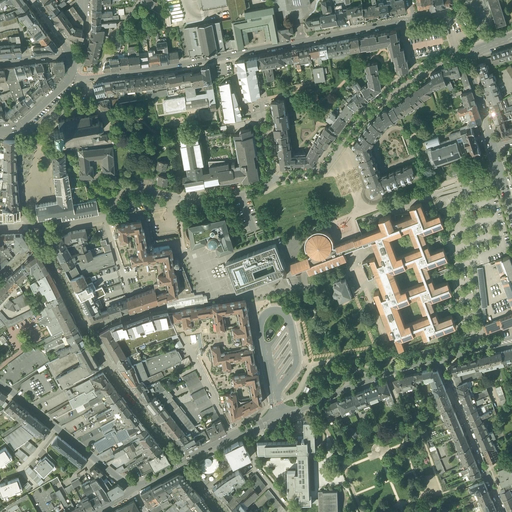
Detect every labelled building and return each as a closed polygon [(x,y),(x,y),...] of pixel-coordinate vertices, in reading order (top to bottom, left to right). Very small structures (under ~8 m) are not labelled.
[(0,2),(5,10),(16,6),(25,3),(22,0),(5,0),(6,0),(5,0),(4,0),(0,2)] [(48,10),(48,11),(63,0),(57,0),(56,0),(49,0),(44,4),(48,10)] [(66,3),(63,0),(48,11),(52,16),(60,10),(58,8),(59,8),(66,3)] [(147,7),(151,9),(155,3),(152,1),(153,1),(151,0),(141,0),(140,3),(147,7)] [(203,9),(228,5),(226,0),(197,0),(199,6),(203,6),(203,9)] [(226,0),(228,5),(229,4),(230,11),(245,8),(250,7),(249,2),(248,2),(247,0),(226,0)] [(277,0),(280,10),(288,8),(286,0),(277,0)] [(286,0),(288,8),(306,5),(304,0),(286,0)] [(372,0),(372,1),(373,6),(375,16),(379,15),(379,16),(382,15),(380,4),(376,4),(376,3),(376,1),(375,0),(372,0)] [(380,2),(380,4),(382,15),(390,13),(387,0),(382,0),(383,1),(380,2)] [(387,0),(390,13),(398,12),(395,0),(387,0)] [(404,0),(395,0),(398,12),(401,11),(407,10),(404,0)] [(432,10),(436,8),(434,0),(417,0),(419,8),(431,5),(432,10)] [(434,0),(436,8),(446,6),(444,0),(434,0)] [(492,10),(489,0),(486,1),(485,0),(481,0),(483,8),(488,6),(489,11),(492,10)] [(488,0),(489,0),(492,10),(497,27),(507,24),(499,0),(488,0)] [(321,15),(321,17),(323,26),(330,25),(338,23),(336,12),(331,13),(331,11),(332,11),(331,5),(327,6),(326,1),(322,2),(324,13),(325,12),(325,14),(321,15)] [(19,10),(22,14),(29,8),(25,3),(16,6),(19,10)] [(362,4),(363,5),(365,18),(369,17),(375,16),(373,6),(371,7),(371,5),(369,5),(369,6),(367,6),(367,3),(362,4)] [(363,5),(349,8),(351,14),(352,14),(353,16),(354,20),(365,18),(363,5)] [(73,6),(64,12),(64,13),(63,14),(70,24),(71,23),(74,26),(82,28),(83,20),(73,6)] [(247,31),(254,29),(258,29),(265,27),(267,38),(274,37),(275,41),(281,40),(279,30),(279,28),(278,29),(275,11),(274,6),(245,11),(245,8),(230,11),(232,19),(233,27),(236,38),(232,39),(233,47),(237,46),(237,48),(243,47),(243,43),(249,42),(247,31)] [(38,21),(29,8),(22,14),(18,15),(19,19),(22,17),(28,26),(32,23),(33,24),(38,21)] [(52,16),(64,34),(65,33),(80,37),(81,32),(82,28),(74,26),(71,23),(70,24),(63,14),(64,13),(64,12),(62,9),(60,10),(52,16)] [(347,10),(343,11),(340,12),(336,12),(338,23),(347,21),(346,17),(348,17),(347,10)] [(0,13),(0,21),(9,19),(15,16),(13,12),(5,15),(4,13),(0,13)] [(306,29),(323,26),(321,17),(306,20),(307,23),(305,23),(306,29)] [(225,28),(225,29),(232,27),(233,27),(232,19),(221,21),(222,29),(225,28)] [(38,21),(33,24),(32,23),(28,26),(27,27),(34,38),(35,38),(43,36),(47,33),(38,21)] [(234,48),(233,47),(232,39),(225,40),(222,29),(221,21),(185,28),(190,56),(204,54),(218,51),(234,48)] [(279,30),(281,40),(291,38),(290,32),(294,32),(293,26),(279,28),(279,30)] [(103,30),(100,29),(100,30),(91,29),(90,38),(102,41),(103,30)] [(388,32),(387,33),(389,43),(388,43),(389,47),(392,47),(392,50),(391,50),(393,58),(395,58),(396,57),(397,60),(396,61),(396,64),(396,69),(399,68),(400,71),(398,71),(398,72),(401,72),(402,74),(405,73),(405,71),(409,70),(408,66),(407,59),(406,59),(403,48),(400,48),(400,45),(399,38),(398,38),(396,30),(390,31),(391,32),(391,35),(388,35),(388,32)] [(40,40),(43,44),(44,44),(51,39),(47,33),(43,36),(35,38),(34,38),(32,39),(33,42),(40,40)] [(381,45),(388,43),(389,43),(387,33),(375,35),(375,34),(368,36),(368,37),(359,39),(361,49),(364,49),(364,47),(367,47),(367,49),(371,48),(371,49),(372,49),(371,46),(374,46),(374,47),(379,46),(378,44),(381,43),(381,45)] [(16,40),(17,44),(20,44),(20,41),(19,36),(11,37),(11,41),(12,41),(16,40)] [(361,49),(359,39),(358,37),(349,39),(351,50),(355,49),(356,50),(361,49)] [(97,62),(102,41),(90,38),(84,62),(90,64),(91,61),(97,62)] [(115,47),(119,48),(122,39),(117,38),(114,44),(116,44),(115,47)] [(33,48),(33,53),(46,52),(56,51),(57,48),(54,43),(51,39),(44,44),(43,44),(40,45),(41,45),(40,45),(41,47),(33,48)] [(352,51),(351,50),(349,39),(327,44),(329,56),(334,55),(337,54),(337,56),(337,57),(345,55),(345,54),(344,53),(347,52),(352,51)] [(157,48),(162,47),(164,47),(164,53),(167,52),(166,41),(160,42),(158,42),(156,42),(157,48)] [(13,45),(14,55),(22,55),(21,47),(20,44),(17,44),(13,45)] [(319,45),(321,55),(326,54),(327,57),(329,56),(327,44),(319,45)] [(13,45),(0,46),(1,57),(14,55),(13,45)] [(318,56),(319,56),(321,55),(319,45),(312,46),(313,57),(314,59),(317,58),(316,56),(318,56)] [(135,55),(135,56),(139,55),(139,53),(138,46),(128,46),(128,54),(128,56),(135,55)] [(304,62),(309,61),(307,47),(298,49),(301,63),(304,62)] [(492,58),(494,63),(511,57),(511,47),(491,54),(492,58)] [(302,71),(301,63),(298,49),(292,50),(294,61),(297,60),(297,61),(297,62),(298,67),(295,67),(296,72),(302,71)] [(292,50),(286,51),(288,62),(294,61),(292,50)] [(178,51),(167,52),(168,62),(178,61),(178,51)] [(168,62),(167,52),(164,53),(163,53),(159,53),(160,63),(168,62)] [(280,64),(285,63),(283,52),(273,54),(275,65),(276,69),(281,68),(280,64)] [(149,65),(158,64),(157,54),(155,54),(152,54),(148,55),(149,65)] [(272,66),(275,65),(273,54),(260,56),(262,66),(262,68),(266,67),(267,68),(266,68),(266,69),(268,80),(275,78),(273,67),(272,67),(272,66)] [(135,56),(129,56),(130,67),(140,66),(139,56),(139,55),(135,56)] [(140,66),(149,65),(148,55),(139,56),(140,66)] [(118,58),(119,68),(129,67),(127,56),(126,57),(124,57),(118,58)] [(241,75),(246,100),(258,98),(257,97),(261,96),(256,68),(262,66),(260,56),(237,61),(239,68),(237,69),(240,75),(241,75)] [(109,59),(109,60),(111,70),(119,68),(118,58),(112,58),(109,59)] [(104,70),(111,70),(109,60),(106,60),(103,67),(103,69),(104,70)] [(51,71),(52,75),(57,82),(62,75),(63,73),(64,70),(64,68),(64,66),(63,61),(50,63),(51,69),(51,71)] [(366,84),(361,88),(368,97),(371,95),(372,97),(377,94),(376,93),(375,92),(377,90),(378,91),(382,89),(381,89),(380,79),(379,77),(378,77),(378,74),(379,73),(378,67),(377,62),(374,63),(374,62),(368,63),(368,64),(366,65),(366,69),(368,69),(368,72),(367,72),(368,76),(370,76),(371,79),(368,79),(369,85),(368,86),(366,84)] [(477,65),(481,79),(489,75),(486,65),(485,63),(477,65)] [(35,77),(38,76),(35,64),(29,65),(32,74),(33,75),(34,75),(35,77)] [(42,64),(35,64),(38,76),(39,78),(41,83),(43,92),(46,90),(51,86),(46,80),(45,77),(44,77),(44,75),(42,73),(41,70),(44,69),(42,64)] [(457,64),(448,67),(453,78),(461,76),(459,71),(457,64)] [(23,66),(24,68),(25,71),(27,75),(32,74),(29,65),(23,66)] [(23,66),(14,67),(18,77),(23,75),(23,77),(27,75),(25,71),(22,73),(21,70),(24,68),(23,66)] [(203,72),(205,83),(212,82),(210,66),(203,67),(203,72)] [(13,97),(16,104),(16,105),(23,112),(30,105),(24,99),(23,97),(21,90),(18,79),(18,77),(14,67),(4,68),(6,80),(9,86),(11,91),(13,97)] [(315,81),(316,82),(326,80),(324,74),(323,68),(323,67),(313,68),(315,81)] [(453,79),(453,78),(448,67),(442,69),(447,83),(449,89),(453,87),(450,80),(448,79),(450,78),(450,79),(451,79),(451,80),(453,79)] [(432,78),(428,81),(434,88),(447,83),(442,69),(430,74),(432,78)] [(186,87),(187,94),(197,93),(195,85),(205,83),(203,72),(193,74),(193,72),(178,74),(175,75),(174,72),(165,74),(164,74),(166,85),(167,90),(168,94),(174,93),(173,89),(186,87)] [(481,79),(489,101),(500,97),(493,74),(489,75),(481,79)] [(51,86),(57,82),(52,75),(46,80),(51,86)] [(152,87),(162,86),(160,75),(144,77),(146,88),(152,87)] [(134,89),(146,88),(144,77),(132,78),(134,89)] [(32,90),(31,89),(28,92),(35,100),(43,92),(41,83),(39,78),(36,80),(35,82),(34,82),(37,86),(35,88),(32,90)] [(127,90),(134,89),(132,78),(125,79),(127,90)] [(116,92),(124,90),(122,80),(112,81),(115,92),(116,92)] [(107,93),(112,92),(110,81),(102,82),(104,88),(106,93),(107,93)] [(226,118),(226,121),(227,121),(236,119),(242,118),(242,114),(238,103),(238,102),(239,102),(235,91),(232,91),(230,83),(230,82),(230,81),(227,82),(221,84),(220,84),(220,86),(221,89),(222,89),(222,91),(221,91),(221,92),(223,100),(223,101),(224,101),(224,102),(225,106),(225,108),(224,108),(224,109),(225,118),(226,118)] [(428,81),(425,83),(430,91),(434,88),(428,81)] [(96,95),(106,93),(104,88),(102,82),(93,85),(96,95)] [(205,83),(207,93),(214,91),(212,82),(205,83)] [(357,93),(353,96),(360,106),(369,99),(368,97),(361,88),(357,83),(353,85),(358,91),(359,91),(358,93),(357,94),(357,93)] [(432,94),(430,91),(425,83),(417,89),(423,98),(427,95),(428,97),(432,94)] [(31,87),(21,90),(23,97),(24,99),(30,105),(35,100),(28,92),(31,89),(32,88),(31,88),(31,87)] [(425,100),(423,98),(417,89),(414,90),(414,92),(414,93),(411,95),(410,94),(409,94),(406,96),(405,98),(406,99),(396,106),(396,105),(394,105),(392,105),(393,106),(393,107),(400,116),(400,117),(404,114),(406,112),(409,111),(408,110),(411,109),(412,108),(414,107),(415,107),(416,106),(417,106),(417,105),(418,104),(421,103),(420,103),(422,102),(425,100)] [(157,92),(153,93),(152,90),(146,91),(147,94),(147,98),(168,94),(167,90),(157,92)] [(0,94),(0,96),(2,101),(5,100),(13,97),(11,91),(10,91),(0,94)] [(462,94),(466,106),(476,103),(472,91),(467,93),(463,94),(462,94)] [(216,104),(214,92),(196,95),(185,96),(186,101),(185,101),(186,107),(187,108),(209,105),(209,103),(211,103),(211,105),(216,104)] [(185,96),(163,100),(164,102),(165,110),(166,112),(168,112),(182,109),(184,109),(184,107),(186,107),(185,101),(186,101),(185,96)] [(356,109),(360,106),(353,96),(351,97),(350,96),(347,99),(349,102),(348,103),(356,109)] [(100,107),(101,110),(110,108),(110,106),(109,106),(109,100),(108,99),(98,101),(100,107)] [(275,119),(277,128),(287,126),(290,126),(287,113),(284,100),(271,102),(274,119),(275,119)] [(502,100),(501,100),(497,101),(501,114),(506,113),(506,110),(505,108),(504,104),(502,100)] [(497,101),(489,104),(494,117),(501,114),(497,101)] [(341,112),(339,115),(347,121),(356,109),(348,103),(346,102),(345,105),(346,105),(343,110),(342,109),(340,111),(341,112)] [(465,120),(469,118),(480,115),(476,103),(466,106),(458,109),(460,114),(463,113),(465,120)] [(8,108),(5,110),(9,115),(13,118),(14,120),(23,112),(16,105),(16,104),(9,109),(8,108)] [(7,117),(9,115),(5,110),(3,111),(2,110),(3,108),(2,105),(1,106),(0,105),(0,116),(1,121),(7,121),(7,120),(8,120),(8,119),(9,118),(8,118),(8,117),(7,117)] [(396,118),(400,116),(393,107),(388,111),(387,110),(386,111),(384,113),(384,112),(383,113),(384,114),(382,115),(381,114),(381,115),(381,114),(380,115),(378,116),(377,117),(377,118),(375,120),(382,128),(384,127),(384,128),(385,128),(384,128),(386,127),(386,126),(387,125),(388,126),(388,125),(388,124),(390,123),(390,124),(391,123),(392,122),(393,122),(394,121),(395,121),(394,120),(396,118),(396,119),(396,118)] [(343,126),(347,121),(339,115),(336,118),(335,117),(336,115),(332,112),(327,119),(329,121),(330,123),(331,121),(333,123),(331,125),(330,126),(339,132),(343,126)] [(62,145),(63,146),(63,145),(66,144),(66,145),(67,145),(67,144),(72,143),(72,144),(73,144),(73,143),(78,142),(78,143),(80,143),(79,142),(85,141),(85,142),(86,142),(86,141),(90,140),(90,141),(91,141),(91,140),(93,140),(94,140),(94,143),(107,141),(106,133),(102,134),(101,134),(101,131),(100,131),(101,130),(100,129),(102,127),(103,128),(103,127),(102,126),(102,123),(103,122),(102,121),(101,122),(98,120),(99,119),(98,119),(97,115),(98,114),(97,114),(97,115),(92,116),(92,115),(91,116),(89,114),(89,113),(88,113),(88,114),(86,115),(86,114),(85,114),(85,115),(81,116),(81,115),(80,115),(80,116),(75,117),(75,116),(74,116),(74,117),(68,118),(68,117),(67,117),(67,118),(62,119),(61,118),(60,118),(61,119),(59,120),(58,119),(58,120),(59,127),(59,128),(53,129),(53,130),(55,139),(61,138),(62,145)] [(504,122),(502,117),(501,114),(494,117),(496,124),(504,122)] [(482,121),(480,115),(469,118),(470,121),(468,122),(469,125),(482,121)] [(360,158),(361,157),(371,153),(372,153),(371,151),(370,149),(370,148),(369,149),(369,147),(369,146),(370,145),(370,146),(371,145),(372,143),(372,144),(372,143),(373,141),(374,139),(375,140),(376,138),(376,137),(377,136),(378,136),(377,135),(379,133),(379,134),(380,133),(381,131),(381,132),(381,131),(382,130),(382,129),(382,128),(375,120),(373,122),(372,122),(371,123),(370,125),(369,125),(369,126),(370,126),(368,128),(367,128),(367,129),(366,130),(366,131),(366,130),(365,131),(365,132),(365,133),(364,134),(363,134),(362,135),(361,137),(360,137),(360,138),(361,139),(359,140),(358,140),(357,141),(357,142),(356,142),(355,144),(355,143),(354,143),(353,145),(353,146),(354,146),(355,146),(356,148),(355,148),(356,148),(356,149),(357,151),(358,150),(359,153),(358,153),(358,154),(359,156),(360,158)] [(496,124),(501,139),(511,135),(511,127),(507,129),(507,128),(506,129),(504,122),(496,124)] [(431,166),(432,165),(432,166),(433,167),(434,167),(467,155),(464,148),(465,146),(467,146),(468,149),(470,149),(472,157),(481,154),(478,144),(477,144),(474,135),(471,125),(460,128),(461,131),(449,135),(451,140),(440,144),(427,148),(431,160),(429,161),(431,166)] [(335,137),(337,135),(330,130),(331,130),(328,128),(325,127),(321,133),(322,134),(321,136),(320,135),(319,135),(317,139),(318,140),(317,141),(316,141),(315,140),(308,152),(310,153),(309,155),(305,155),(304,155),(304,154),(297,155),(290,156),(290,154),(292,154),(292,151),(291,147),(290,147),(289,147),(289,145),(290,145),(290,140),(289,140),(288,140),(288,138),(289,138),(289,134),(287,126),(277,128),(274,129),(275,135),(279,135),(279,138),(279,141),(277,141),(278,147),(281,147),(281,149),(279,149),(279,150),(279,152),(279,154),(282,154),(282,157),(280,157),(281,165),(295,164),(302,164),(303,164),(305,163),(305,165),(313,164),(315,160),(314,159),(315,158),(316,158),(316,157),(317,158),(318,159),(320,154),(319,153),(320,151),(323,152),(325,148),(323,147),(325,145),(327,146),(330,141),(329,140),(331,135),(335,137)] [(330,126),(328,128),(331,130),(330,130),(337,135),(339,132),(330,126)] [(187,167),(188,175),(189,181),(197,180),(198,186),(205,185),(206,186),(206,185),(206,184),(209,183),(209,184),(210,184),(210,183),(213,182),(213,183),(213,182),(216,182),(217,183),(217,182),(220,181),(220,182),(221,182),(221,183),(221,182),(224,182),(224,183),(225,183),(225,182),(228,181),(228,182),(229,182),(228,181),(232,180),(232,181),(232,180),(235,180),(236,181),(236,180),(239,179),(239,180),(240,180),(240,179),(243,178),(243,180),(243,179),(243,181),(248,180),(248,179),(251,178),(251,180),(251,178),(258,177),(259,177),(260,177),(260,176),(259,177),(258,173),(259,173),(258,173),(257,170),(258,169),(257,169),(257,166),(258,166),(258,165),(257,165),(255,158),(256,158),(257,158),(258,157),(257,157),(256,154),(258,154),(258,153),(256,153),(256,150),(257,150),(256,150),(255,147),(256,146),(255,146),(255,143),(256,143),(256,142),(254,142),(254,139),(255,139),(254,139),(253,135),(254,135),(253,135),(253,132),(254,132),(254,131),(252,131),(251,129),(242,130),(242,133),(243,137),(237,138),(236,134),(234,134),(234,135),(235,135),(236,138),(235,138),(235,139),(236,139),(237,142),(235,142),(236,142),(237,142),(237,145),(236,146),(237,146),(238,149),(237,149),(237,150),(238,150),(238,153),(237,153),(239,153),(239,157),(238,157),(239,157),(240,160),(239,160),(239,161),(240,161),(240,164),(241,167),(234,168),(234,167),(233,167),(230,167),(226,168),(211,171),(204,172),(202,164),(204,164),(205,164),(205,163),(203,164),(203,160),(204,160),(203,160),(202,157),(203,157),(203,156),(202,156),(202,153),(203,153),(203,152),(201,153),(201,149),(202,149),(201,149),(200,146),(201,145),(200,145),(200,142),(201,142),(201,141),(200,141),(199,138),(198,134),(198,133),(194,134),(194,135),(191,135),(191,134),(190,134),(190,135),(181,137),(182,145),(181,145),(182,145),(183,148),(182,148),(182,149),(183,149),(184,152),(182,152),(183,153),(184,152),(184,156),(183,156),(184,156),(185,159),(184,160),(185,160),(186,163),(184,163),(185,164),(186,163),(186,167),(185,167),(187,167)] [(425,140),(427,148),(440,144),(437,136),(425,140)] [(4,143),(3,149),(16,149),(16,140),(4,140),(4,141),(2,141),(2,143),(4,143)] [(105,148),(83,151),(79,155),(81,168),(86,167),(89,167),(88,159),(102,157),(102,164),(103,174),(114,173),(112,146),(105,147),(105,148)] [(16,158),(16,149),(3,149),(0,149),(0,157),(2,158),(3,158),(16,158)] [(52,153),(52,161),(65,161),(65,153),(52,153)] [(372,155),(372,156),(361,160),(361,161),(361,162),(362,164),(362,165),(363,164),(364,167),(363,167),(363,168),(364,168),(364,170),(365,170),(365,172),(366,171),(367,174),(366,174),(366,175),(366,176),(367,176),(368,178),(367,178),(368,178),(368,179),(369,178),(370,181),(369,181),(369,182),(370,184),(370,186),(371,185),(372,188),(371,188),(371,189),(372,190),(371,190),(372,190),(372,192),(371,193),(372,194),(373,195),(374,194),(374,193),(376,192),(377,191),(377,192),(378,192),(377,191),(378,191),(377,190),(380,189),(380,190),(381,190),(382,189),(384,188),(384,189),(384,188),(385,188),(384,187),(387,186),(383,176),(381,177),(380,177),(379,174),(380,174),(379,172),(378,170),(378,169),(377,170),(376,167),(377,167),(376,165),(375,163),(376,163),(375,163),(375,162),(375,163),(374,160),(374,159),(373,158),(373,157),(372,155)] [(16,170),(16,158),(3,158),(3,163),(2,163),(2,170),(16,170)] [(156,168),(165,170),(167,162),(157,160),(156,168)] [(53,166),(53,172),(65,170),(65,169),(65,161),(52,161),(53,166)] [(383,175),(383,176),(387,186),(387,187),(388,187),(391,186),(392,186),(392,185),(394,184),(394,185),(395,185),(398,184),(398,183),(399,183),(399,182),(401,181),(401,182),(402,182),(405,181),(405,180),(406,180),(408,179),(409,179),(412,178),(413,178),(412,174),(414,173),(411,165),(409,166),(408,166),(406,166),(404,167),(401,168),(398,169),(399,169),(397,170),(397,171),(395,172),(394,171),(392,172),(390,172),(390,173),(387,174),(384,174),(385,175),(383,175)] [(79,168),(80,179),(94,178),(92,166),(89,167),(86,167),(81,168),(79,168)] [(16,181),(16,170),(2,170),(0,170),(0,178),(1,178),(16,181)] [(53,175),(54,182),(69,179),(67,173),(66,173),(65,171),(53,172),(54,175),(53,175)] [(156,184),(166,185),(168,177),(158,175),(156,184)] [(187,189),(206,186),(205,185),(198,186),(197,180),(189,181),(188,175),(185,175),(183,176),(184,181),(186,181),(187,188),(187,189)] [(0,178),(0,182),(1,183),(0,186),(0,185),(0,191),(4,192),(5,189),(17,191),(16,181),(1,178),(0,178)] [(91,200),(88,201),(73,203),(70,189),(69,183),(55,185),(56,193),(56,196),(57,201),(56,201),(58,215),(61,215),(62,220),(98,213),(96,199),(91,200)] [(72,188),(70,189),(73,203),(88,201),(87,199),(88,199),(86,185),(72,188)] [(0,199),(18,203),(18,194),(17,191),(5,189),(4,192),(0,191),(0,199)] [(0,199),(0,208),(3,208),(19,209),(18,203),(0,199)] [(51,216),(54,216),(52,202),(40,204),(43,218),(51,216)] [(435,313),(432,315),(429,315),(405,325),(398,305),(417,297),(423,313),(428,311),(430,310),(434,309),(434,308),(431,301),(452,293),(448,282),(435,287),(432,279),(431,279),(428,281),(425,281),(401,291),(394,271),(413,263),(419,279),(424,277),(426,276),(430,275),(427,267),(435,264),(431,253),(430,250),(428,245),(427,245),(423,247),(421,248),(397,257),(390,237),(409,230),(415,245),(420,243),(422,243),(426,241),(423,233),(444,225),(440,214),(427,219),(421,204),(410,208),(411,211),(413,216),(393,223),(390,216),(379,220),(382,227),(362,235),(358,237),(361,245),(372,241),(381,262),(378,263),(375,256),(367,260),(373,276),(376,275),(385,296),(382,297),(379,290),(374,292),(391,335),(394,334),(395,337),(400,348),(456,327),(452,316),(439,321),(436,313),(435,313)] [(19,212),(19,209),(3,208),(0,208),(0,217),(16,218),(16,212),(19,212)] [(190,228),(189,228),(189,231),(189,233),(190,235),(191,237),(192,237),(193,247),(207,241),(209,240),(209,242),(211,243),(212,244),(214,245),(215,244),(216,245),(217,244),(218,246),(217,246),(220,254),(234,248),(226,217),(214,220),(201,223),(189,225),(190,228)] [(118,233),(119,237),(123,236),(121,230),(124,226),(130,225),(131,224),(138,223),(140,225),(143,240),(142,242),(143,248),(145,247),(141,220),(132,222),(117,224),(117,225),(118,232),(118,233)] [(123,236),(119,237),(119,238),(115,239),(116,241),(123,264),(132,263),(133,266),(134,267),(136,267),(137,269),(138,278),(142,277),(142,279),(143,281),(153,279),(155,288),(157,299),(157,300),(160,299),(161,298),(165,297),(166,296),(169,295),(170,298),(178,295),(173,268),(173,264),(172,263),(171,256),(170,248),(169,246),(168,245),(153,248),(152,250),(152,251),(146,252),(145,247),(143,248),(142,242),(143,240),(140,225),(138,223),(131,224),(130,225),(124,226),(121,230),(123,236)] [(51,242),(55,250),(67,246),(73,245),(72,240),(73,239),(78,239),(79,243),(85,241),(84,238),(86,237),(85,229),(70,232),(68,233),(62,237),(61,236),(51,242)] [(306,240),(305,245),(307,250),(310,254),(312,256),(318,258),(323,257),(328,255),(332,251),(334,246),(333,240),(331,235),(327,232),(322,230),(317,230),(312,231),(308,235),(306,240)] [(14,234),(5,235),(7,243),(8,248),(11,248),(10,244),(12,243),(12,242),(13,242),(14,242),(14,234)] [(21,234),(14,234),(14,242),(14,243),(15,247),(11,248),(12,249),(10,251),(13,257),(16,255),(21,250),(28,245),(21,234)] [(354,248),(359,246),(355,238),(336,245),(336,246),(334,246),(332,251),(328,255),(323,257),(318,258),(312,256),(310,254),(309,257),(308,256),(290,263),(293,271),(295,270),(307,266),(310,274),(316,271),(316,272),(318,271),(318,270),(321,269),(322,270),(324,269),(324,268),(327,267),(327,268),(330,267),(329,266),(333,265),(333,266),(335,265),(335,264),(338,263),(339,264),(341,263),(340,262),(347,259),(344,252),(348,250),(354,248)] [(79,243),(77,244),(79,251),(80,253),(88,250),(85,241),(79,243)] [(226,262),(229,269),(230,269),(235,283),(234,283),(237,291),(285,273),(285,274),(287,273),(285,267),(282,257),(280,258),(278,251),(279,251),(276,243),(226,262)] [(103,246),(105,253),(111,251),(109,244),(107,245),(103,246)] [(55,250),(60,260),(72,256),(69,251),(67,246),(55,250)] [(0,268),(13,257),(10,251),(8,248),(5,249),(0,250),(0,247),(0,268)] [(444,248),(431,253),(435,264),(448,259),(444,248)] [(64,268),(65,269),(77,263),(81,261),(86,260),(93,258),(92,257),(90,250),(88,250),(80,253),(78,254),(72,256),(60,260),(64,268)] [(69,278),(76,276),(82,273),(82,274),(115,263),(111,251),(105,253),(92,257),(93,258),(86,260),(81,261),(77,263),(65,269),(69,278)] [(21,266),(21,267),(22,268),(15,273),(14,273),(12,275),(16,280),(18,283),(20,287),(21,286),(29,281),(30,282),(48,270),(46,268),(46,267),(44,264),(45,264),(44,263),(43,261),(43,260),(39,255),(36,254),(28,259),(24,262),(25,264),(23,266),(23,265),(21,266)] [(511,314),(484,325),(487,332),(511,323),(511,322),(511,261),(510,256),(503,258),(503,259),(502,259),(495,261),(511,305),(511,314)] [(369,278),(373,276),(367,260),(362,261),(369,278)] [(172,312),(204,307),(204,302),(207,301),(206,296),(203,296),(202,294),(194,295),(194,292),(191,293),(191,290),(192,290),(183,266),(173,268),(178,295),(170,298),(170,302),(167,302),(168,308),(171,307),(172,312)] [(12,274),(12,275),(14,273),(15,273),(22,268),(21,267),(17,270),(15,271),(12,274)] [(477,268),(482,308),(485,308),(488,307),(483,267),(477,268)] [(39,287),(42,290),(55,283),(53,280),(54,280),(48,270),(30,282),(34,292),(35,291),(36,291),(36,290),(36,289),(39,287)] [(76,290),(87,284),(85,280),(82,274),(82,273),(76,276),(69,278),(76,290)] [(0,300),(1,302),(18,283),(16,280),(12,275),(12,274),(0,287),(0,300)] [(338,295),(340,300),(351,296),(352,295),(346,279),(342,281),(341,278),(334,280),(335,283),(334,284),(336,289),(335,289),(334,292),(335,294),(337,295),(338,295)] [(96,289),(92,282),(87,284),(76,290),(80,298),(90,293),(93,291),(96,289)] [(44,290),(46,294),(57,288),(55,283),(42,290),(42,292),(44,290)] [(93,291),(90,293),(90,294),(93,300),(105,294),(102,286),(96,289),(93,291)] [(46,294),(48,299),(59,293),(57,288),(46,294)] [(155,300),(157,299),(155,288),(133,296),(135,306),(153,300),(154,301),(155,300)] [(48,306),(51,304),(62,298),(59,293),(48,299),(45,301),(48,306)] [(90,294),(90,293),(80,298),(88,314),(94,312),(98,309),(94,302),(93,300),(90,294)] [(13,302),(15,304),(27,299),(24,294),(11,301),(13,302)] [(105,301),(107,306),(126,299),(126,298),(125,294),(105,301)] [(129,311),(136,309),(135,306),(133,296),(126,298),(126,299),(127,300),(128,309),(129,311)] [(51,304),(59,320),(70,314),(62,298),(51,304)] [(8,308),(13,302),(11,301),(9,299),(4,305),(8,308)] [(12,306),(14,310),(29,304),(27,299),(15,304),(13,305),(12,306)] [(94,302),(98,309),(103,307),(100,302),(100,301),(99,299),(94,302)] [(110,315),(119,312),(118,312),(119,310),(123,309),(125,309),(125,310),(128,309),(127,300),(126,299),(107,306),(108,310),(110,315)] [(158,302),(157,300),(157,299),(155,300),(154,301),(153,300),(135,306),(136,309),(158,302)] [(249,331),(245,311),(245,310),(244,300),(212,305),(204,307),(204,309),(208,308),(209,309),(211,308),(212,307),(213,307),(214,308),(218,307),(219,306),(225,305),(226,306),(228,306),(228,305),(232,304),(232,305),(235,305),(236,303),(240,303),(242,304),(244,311),(243,313),(243,316),(245,317),(247,331),(249,331)] [(208,331),(247,331),(245,317),(243,316),(243,313),(244,311),(242,304),(240,303),(236,303),(235,305),(232,305),(232,304),(228,305),(228,306),(226,306),(225,305),(219,306),(218,307),(214,308),(213,307),(212,307),(211,308),(209,309),(208,308),(204,309),(204,307),(172,312),(172,313),(173,313),(174,313),(173,314),(171,315),(169,315),(173,324),(176,332),(183,331),(185,335),(187,335),(197,333),(200,332),(208,331)] [(48,326),(59,320),(51,304),(48,306),(46,307),(45,308),(42,309),(42,310),(40,311),(43,317),(38,320),(41,326),(42,325),(43,325),(44,327),(47,325),(48,326)] [(0,319),(5,325),(7,328),(22,320),(35,314),(32,309),(11,320),(7,320),(0,312),(0,311),(0,319)] [(92,321),(110,315),(108,310),(101,312),(99,312),(98,309),(94,312),(88,314),(92,321)] [(153,315),(167,312),(166,309),(147,313),(122,322),(121,320),(107,325),(109,327),(122,323),(123,326),(124,325),(127,324),(148,316),(149,316),(150,316),(150,315),(153,315)] [(115,337),(127,333),(128,334),(130,333),(131,336),(152,328),(173,324),(169,315),(167,312),(153,315),(150,315),(150,316),(149,316),(148,316),(127,324),(124,325),(123,326),(122,323),(109,327),(115,337)] [(59,320),(61,323),(69,319),(72,318),(70,314),(59,320)] [(75,324),(72,318),(69,319),(61,323),(64,330),(75,324)] [(48,326),(50,329),(61,323),(59,320),(48,326)] [(64,330),(61,323),(50,329),(53,335),(64,330)] [(50,341),(62,336),(65,334),(77,328),(77,327),(75,324),(64,330),(53,335),(44,340),(46,343),(50,342),(50,341)] [(112,362),(116,361),(114,360),(100,335),(98,333),(99,333),(102,331),(109,327),(107,325),(107,324),(94,332),(112,362)] [(176,332),(173,324),(152,328),(131,336),(130,333),(128,334),(127,333),(115,337),(126,356),(128,356),(135,353),(137,352),(136,347),(157,339),(157,341),(171,336),(177,334),(176,332)] [(109,327),(102,331),(102,332),(102,334),(100,335),(114,360),(116,361),(126,356),(115,337),(109,327)] [(69,341),(81,335),(79,332),(77,328),(65,334),(67,337),(69,341)] [(221,406),(227,417),(228,417),(231,417),(232,416),(234,416),(235,414),(237,414),(238,413),(241,412),(242,411),(243,411),(244,410),(244,409),(248,408),(249,407),(251,407),(252,404),(257,403),(259,401),(258,395),(257,395),(257,393),(258,393),(255,380),(254,379),(253,372),(254,371),(253,364),(252,364),(249,350),(247,348),(246,348),(246,347),(246,346),(246,340),(247,338),(246,332),(247,331),(208,331),(210,346),(203,347),(202,348),(201,348),(199,348),(198,350),(198,352),(197,355),(213,387),(217,386),(221,406)] [(208,331),(200,332),(203,347),(210,346),(208,331)] [(261,403),(256,374),(256,373),(252,346),(251,346),(248,345),(248,343),(250,341),(251,341),(249,331),(247,331),(246,332),(247,338),(246,340),(246,346),(246,347),(246,348),(247,348),(249,350),(252,364),(253,364),(254,371),(253,372),(254,379),(255,380),(258,393),(257,393),(257,395),(258,395),(259,401),(257,403),(252,404),(251,407),(249,407),(248,408),(244,409),(244,410),(243,411),(242,411),(241,412),(238,413),(237,414),(235,414),(234,416),(232,416),(231,417),(228,417),(227,417),(228,419),(232,419),(239,415),(254,407),(261,403)] [(43,345),(46,351),(64,342),(65,343),(66,343),(69,341),(67,337),(63,339),(62,336),(50,341),(50,342),(46,343),(46,344),(43,345)] [(72,351),(75,349),(76,349),(86,344),(84,340),(82,337),(82,336),(71,341),(72,343),(73,346),(66,349),(65,348),(57,352),(59,357),(72,351)] [(183,346),(180,340),(173,344),(176,349),(183,346)] [(69,342),(69,341),(66,343),(65,343),(64,342),(46,351),(47,352),(50,350),(59,345),(62,344),(64,344),(69,344),(72,343),(71,341),(69,342)] [(99,368),(86,344),(76,349),(75,349),(81,360),(79,361),(80,363),(55,377),(61,388),(68,384),(72,382),(83,376),(84,376),(99,368)] [(7,365),(11,369),(35,351),(35,349),(32,347),(31,347),(7,365)] [(504,363),(504,365),(511,362),(511,348),(501,352),(504,363)] [(48,363),(55,377),(80,363),(79,361),(81,360),(75,349),(72,351),(59,357),(48,363)] [(120,369),(131,385),(138,381),(142,380),(161,371),(165,369),(175,364),(181,361),(181,359),(182,358),(180,354),(178,354),(176,349),(169,351),(151,357),(141,361),(131,364),(120,369)] [(128,356),(131,364),(141,361),(137,352),(135,353),(128,356)] [(500,352),(477,358),(479,368),(480,369),(480,370),(504,363),(501,352),(500,352)] [(116,361),(120,369),(131,364),(128,356),(126,356),(116,361)] [(459,373),(479,368),(477,358),(452,364),(454,374),(459,373)] [(45,365),(37,370),(39,373),(47,368),(45,365)] [(431,379),(432,380),(440,377),(437,370),(433,369),(423,371),(424,377),(425,379),(425,380),(430,379),(431,379)] [(142,380),(145,384),(149,382),(163,376),(161,371),(142,380)] [(183,377),(185,382),(198,376),(195,371),(183,377)] [(413,374),(416,382),(422,380),(421,378),(424,377),(423,371),(420,372),(413,374)] [(92,384),(95,388),(108,380),(103,372),(90,379),(91,383),(92,384)] [(413,374),(399,377),(403,388),(404,391),(411,389),(410,386),(412,386),(417,385),(416,382),(413,374)] [(200,381),(198,376),(185,382),(188,387),(200,381)] [(397,390),(403,388),(399,377),(393,380),(397,390)] [(431,381),(437,395),(446,391),(440,377),(432,380),(431,381)] [(77,391),(78,395),(85,392),(86,394),(95,388),(92,384),(91,383),(90,379),(74,387),(77,391)] [(114,388),(108,380),(95,388),(86,394),(90,400),(105,392),(114,388)] [(131,385),(137,392),(142,388),(147,386),(145,384),(142,380),(138,381),(131,385)] [(153,391),(154,395),(165,389),(158,381),(147,386),(149,388),(153,386),(155,390),(153,391)] [(378,385),(382,396),(385,395),(391,393),(387,382),(378,385)] [(460,396),(470,392),(472,391),(471,387),(469,388),(467,382),(462,384),(457,387),(460,396)] [(364,390),(369,402),(372,401),(379,398),(382,397),(382,396),(378,385),(364,390)] [(144,401),(149,398),(146,390),(149,389),(149,388),(147,386),(142,388),(137,392),(144,401)] [(153,386),(149,388),(149,389),(146,390),(149,398),(153,396),(154,395),(153,391),(155,390),(153,386)] [(496,388),(500,401),(505,399),(501,386),(496,388)] [(90,405),(93,403),(101,399),(103,402),(104,401),(108,399),(110,401),(120,396),(114,388),(105,392),(90,400),(89,401),(90,405)] [(191,395),(194,401),(207,394),(204,388),(191,395)] [(64,392),(69,400),(74,397),(72,394),(70,389),(64,392)] [(168,393),(165,389),(154,395),(164,406),(173,399),(172,397),(168,393)] [(353,394),(358,407),(363,405),(369,403),(369,402),(364,390),(353,394)] [(483,393),(475,397),(476,400),(483,397),(489,394),(488,390),(483,392),(483,393)] [(452,405),(452,404),(451,402),(447,393),(446,391),(437,395),(435,395),(435,396),(436,399),(435,400),(436,404),(438,404),(440,409),(441,409),(452,405)] [(86,394),(85,392),(78,395),(75,397),(74,397),(69,400),(71,405),(76,402),(78,407),(83,404),(89,401),(90,400),(86,394)] [(460,396),(464,404),(473,400),(472,398),(470,392),(460,396)] [(209,399),(207,394),(194,401),(196,405),(209,399)] [(353,394),(347,397),(348,400),(350,399),(352,405),(351,405),(352,408),(354,407),(354,408),(358,407),(353,394)] [(8,404),(12,399),(6,395),(1,403),(0,403),(0,405),(4,408),(5,408),(8,404)] [(144,401),(154,414),(164,406),(154,395),(153,396),(149,398),(144,401)] [(98,419),(102,417),(126,404),(120,396),(110,401),(108,399),(104,401),(103,402),(95,406),(92,408),(94,411),(91,412),(91,410),(88,412),(84,414),(87,420),(88,419),(91,424),(98,420),(98,419)] [(353,410),(352,408),(351,405),(352,405),(350,399),(348,400),(347,397),(337,401),(342,412),(342,413),(348,410),(349,411),(353,410)] [(4,408),(8,411),(15,402),(12,399),(8,404),(5,408),(4,408)] [(179,406),(173,399),(164,406),(169,414),(179,406)] [(330,404),(335,415),(342,412),(337,401),(330,404)] [(477,409),(474,403),(473,401),(464,405),(467,413),(477,409)] [(8,411),(12,415),(15,417),(23,408),(15,402),(8,411)] [(83,404),(78,407),(76,408),(78,413),(86,409),(85,408),(83,404)] [(118,414),(119,417),(120,417),(132,411),(126,404),(102,417),(104,420),(110,417),(113,416),(112,415),(113,415),(116,413),(118,414)] [(336,418),(335,415),(330,404),(323,407),(329,421),(331,424),(336,422),(335,419),(334,419),(336,418)] [(441,409),(444,416),(455,412),(452,405),(441,409)] [(154,414),(160,421),(169,414),(164,406),(154,414)] [(184,413),(179,406),(169,414),(176,422),(184,432),(195,426),(184,413)] [(203,418),(211,414),(216,412),(213,407),(200,413),(203,418)] [(0,411),(11,421),(12,420),(9,418),(12,415),(8,411),(4,408),(0,411)] [(20,422),(22,421),(28,412),(23,408),(15,417),(15,418),(20,422)] [(467,413),(470,419),(480,416),(478,411),(477,409),(467,413)] [(132,411),(120,417),(125,427),(139,420),(135,414),(132,411)] [(22,421),(25,423),(30,417),(28,412),(22,421)] [(35,418),(28,412),(30,417),(25,423),(28,426),(35,418)] [(220,419),(216,412),(211,414),(214,420),(215,422),(220,419)] [(367,414),(374,433),(379,431),(372,412),(367,414)] [(449,429),(451,428),(460,424),(455,412),(444,416),(449,429)] [(160,421),(173,438),(184,432),(176,422),(169,414),(160,421)] [(356,415),(351,417),(354,425),(359,423),(356,415)] [(481,419),(481,418),(480,416),(470,419),(473,426),(484,421),(484,420),(482,419),(481,419)] [(100,427),(104,434),(115,428),(117,432),(125,427),(120,417),(119,417),(115,419),(100,427)] [(28,426),(37,433),(44,425),(35,418),(28,426)] [(139,420),(125,427),(131,436),(145,428),(139,420)] [(473,426),(478,438),(489,433),(486,427),(488,426),(486,420),(484,421),(473,426)] [(0,435),(14,450),(34,435),(37,433),(28,426),(25,423),(22,421),(20,422),(20,423),(0,435)] [(206,428),(212,438),(225,431),(225,429),(223,424),(221,421),(215,424),(214,423),(212,424),(211,424),(212,425),(206,428)] [(312,503),(312,499),(312,496),(310,496),(309,473),(309,456),(309,451),(310,451),(310,449),(316,449),(315,421),(312,421),(304,421),(305,435),(298,435),(298,440),(257,442),(257,453),(298,451),(299,470),(288,470),(289,496),(300,496),(300,504),(312,503)] [(452,431),(455,438),(464,434),(460,424),(451,428),(452,431)] [(50,430),(44,425),(37,433),(34,435),(37,437),(39,435),(44,438),(50,430)] [(200,433),(195,426),(184,432),(186,435),(191,433),(193,436),(194,436),(195,436),(200,433)] [(358,428),(362,440),(368,438),(364,426),(358,428)] [(104,434),(106,437),(106,438),(107,437),(115,433),(119,441),(131,436),(125,427),(117,432),(115,428),(104,434)] [(348,429),(351,437),(357,435),(357,433),(356,430),(355,429),(353,429),(352,427),(350,428),(348,429)] [(117,443),(119,448),(126,444),(132,441),(139,437),(148,432),(145,428),(131,436),(119,441),(117,442),(117,443)] [(204,437),(207,435),(204,431),(200,433),(195,436),(194,436),(196,441),(199,439),(204,437)] [(135,452),(143,447),(144,447),(143,446),(154,439),(148,432),(139,437),(132,441),(135,447),(133,449),(134,452),(135,452)] [(173,438),(178,444),(180,443),(185,441),(193,436),(191,433),(186,435),(184,432),(173,438)] [(478,438),(484,452),(495,447),(494,444),(495,444),(493,443),(491,439),(496,437),(494,434),(493,432),(489,433),(478,438)] [(117,442),(119,441),(115,433),(107,437),(106,438),(106,437),(94,444),(98,453),(117,443),(117,442)] [(207,435),(204,437),(199,439),(201,443),(206,441),(209,439),(207,435)] [(51,443),(81,467),(86,459),(57,436),(51,443)] [(178,444),(181,448),(184,445),(185,446),(196,441),(194,436),(193,436),(185,441),(180,443),(178,444)] [(456,440),(460,451),(469,447),(465,436),(456,440)] [(145,450),(146,451),(158,444),(154,439),(143,446),(144,447),(143,447),(145,450)] [(199,439),(196,441),(185,446),(182,449),(185,452),(201,443),(199,439)] [(133,448),(133,449),(135,447),(132,441),(126,444),(128,448),(129,450),(133,448)] [(224,450),(232,466),(250,457),(242,441),(224,450)] [(115,456),(128,448),(126,444),(119,448),(113,451),(113,453),(115,456)] [(146,451),(146,452),(147,453),(149,455),(149,456),(162,449),(159,445),(158,444),(146,451)] [(443,447),(446,456),(451,454),(448,445),(443,447)] [(430,448),(435,462),(440,460),(440,459),(435,446),(430,448)] [(0,450),(0,465),(12,457),(5,447),(0,450)] [(126,452),(129,458),(136,455),(144,451),(144,450),(145,450),(143,447),(135,452),(134,452),(133,449),(133,448),(129,450),(126,452)] [(496,447),(495,447),(484,452),(489,463),(498,459),(496,454),(497,454),(496,452),(495,452),(494,450),(496,449),(496,447)] [(97,455),(101,459),(110,455),(113,453),(113,451),(111,448),(97,455)] [(128,448),(115,456),(116,457),(126,452),(129,450),(128,448)] [(163,451),(162,449),(149,456),(149,455),(142,459),(144,462),(140,464),(138,465),(142,472),(154,466),(154,467),(167,459),(164,453),(163,451)] [(461,461),(463,465),(475,459),(470,449),(460,454),(462,460),(461,461)] [(149,455),(147,453),(143,456),(137,459),(140,464),(144,462),(142,459),(149,455)] [(207,458),(206,458),(205,459),(205,460),(204,459),(199,462),(200,464),(199,464),(198,464),(197,465),(198,467),(199,468),(200,469),(201,470),(202,471),(204,472),(206,472),(207,472),(209,472),(211,472),(212,471),(214,470),(215,469),(216,468),(217,466),(218,465),(219,464),(219,462),(217,462),(216,458),(215,454),(208,457),(208,458),(207,458)] [(34,467),(38,472),(43,476),(43,477),(55,465),(50,460),(46,456),(45,456),(42,459),(41,458),(38,461),(37,462),(37,463),(38,463),(34,467)] [(127,467),(128,469),(138,465),(140,464),(137,459),(135,460),(136,461),(127,467)] [(463,465),(465,470),(469,468),(477,465),(475,459),(463,465)] [(445,472),(440,460),(435,462),(440,474),(445,472)] [(507,488),(510,487),(511,486),(511,475),(511,474),(511,468),(510,463),(497,468),(499,473),(499,474),(501,478),(504,484),(505,483),(507,488)] [(469,470),(471,473),(479,470),(478,468),(477,465),(469,468),(469,470)] [(110,488),(108,486),(105,483),(103,480),(100,476),(99,475),(103,472),(95,466),(90,470),(96,477),(106,491),(110,488)] [(459,466),(443,473),(444,477),(449,475),(449,474),(453,472),(452,470),(454,470),(457,476),(459,475),(458,472),(461,471),(459,466)] [(213,488),(218,494),(237,481),(243,477),(238,470),(231,475),(226,478),(224,479),(221,481),(219,483),(216,485),(213,487),(213,488)] [(470,474),(471,476),(472,479),(481,475),(479,470),(471,473),(470,474)] [(162,481),(167,490),(186,479),(182,474),(177,473),(162,481)] [(257,483),(259,485),(263,482),(256,474),(251,478),(255,484),(257,483)] [(0,483),(0,491),(2,497),(22,489),(18,477),(0,483)] [(98,495),(102,503),(110,499),(106,491),(96,477),(90,480),(98,495)] [(237,481),(241,486),(246,482),(243,477),(237,481)] [(72,484),(74,488),(81,484),(79,480),(79,479),(71,483),(72,484)] [(167,490),(169,494),(171,492),(174,496),(185,489),(184,488),(190,484),(186,479),(167,490)] [(82,485),(88,496),(90,499),(98,495),(90,480),(89,481),(82,485)] [(162,481),(151,487),(158,500),(160,504),(171,498),(169,494),(167,490),(162,481)] [(241,486),(237,481),(218,494),(224,501),(235,492),(241,486)] [(475,494),(477,494),(487,489),(484,481),(470,487),(472,491),(473,491),(475,494)] [(259,485),(257,487),(261,491),(266,486),(263,482),(259,485)] [(67,494),(75,490),(74,488),(72,484),(64,489),(67,494)] [(106,491),(110,499),(123,492),(123,489),(118,484),(110,488),(106,491)] [(194,489),(190,484),(184,488),(185,489),(174,496),(171,492),(169,494),(171,498),(172,500),(174,502),(175,501),(183,496),(184,497),(187,495),(194,489)] [(251,486),(245,492),(242,494),(239,497),(236,500),(230,505),(229,503),(227,504),(231,510),(254,489),(252,487),(251,486)] [(152,504),(156,501),(158,500),(151,487),(140,493),(147,506),(152,504)] [(511,494),(511,492),(511,490),(510,487),(507,488),(500,491),(503,498),(511,494)] [(179,511),(181,511),(182,511),(200,497),(200,496),(194,489),(187,495),(184,497),(183,496),(175,501),(176,503),(165,511),(163,511),(162,511),(161,510),(158,511),(179,511)] [(231,510),(232,511),(244,511),(246,511),(245,509),(243,507),(245,505),(246,506),(247,505),(258,494),(254,489),(231,510)] [(475,507),(479,505),(492,500),(487,489),(477,494),(479,499),(478,500),(473,503),(475,507)] [(68,504),(60,490),(55,492),(58,497),(62,503),(65,510),(67,511),(71,510),(68,504)] [(265,495),(271,501),(275,497),(270,491),(269,490),(264,494),(265,495)] [(319,505),(319,511),(338,511),(338,491),(318,492),(319,499),(319,505)] [(50,495),(53,500),(58,497),(55,492),(50,495)] [(229,503),(230,505),(236,500),(239,497),(238,495),(235,492),(224,501),(227,504),(229,503)] [(511,494),(503,498),(507,506),(511,504),(511,494)] [(8,509),(17,504),(28,497),(27,495),(6,507),(7,510),(8,509)] [(90,499),(94,508),(102,503),(98,495),(90,499)] [(90,499),(88,496),(80,500),(82,502),(87,511),(94,508),(90,499)] [(193,511),(197,511),(198,511),(207,504),(200,497),(182,511),(181,511),(188,511),(192,509),(191,509),(195,506),(197,508),(193,511)] [(281,504),(275,497),(271,501),(276,508),(277,509),(282,505),(281,504)] [(160,504),(162,508),(172,502),(171,501),(172,500),(171,498),(160,504)] [(136,511),(139,511),(133,500),(131,502),(132,503),(129,503),(121,507),(123,511),(136,511)] [(494,511),(496,511),(492,500),(479,505),(482,511),(485,511),(486,511),(485,511),(494,511)] [(77,511),(86,511),(87,511),(82,502),(79,504),(80,505),(75,508),(77,511)] [(56,511),(66,511),(67,511),(65,510),(62,503),(54,508),(56,511)]
